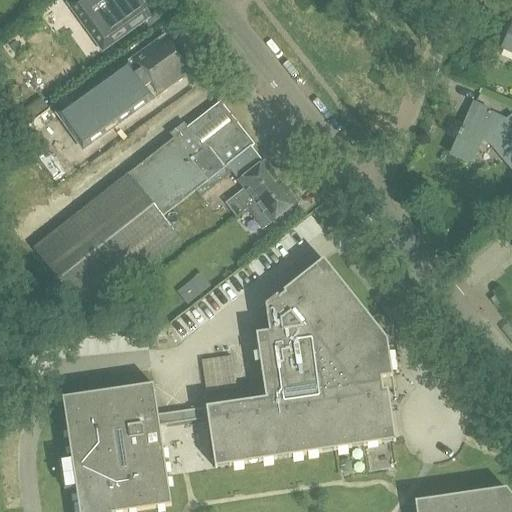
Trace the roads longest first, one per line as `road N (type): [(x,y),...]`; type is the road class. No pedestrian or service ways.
road 1 (tertiary): [(374,201),(216,5)]
road 2 (tertiary): [(511,376),(374,201)]
road 3 (residential): [(374,201),(455,0)]
